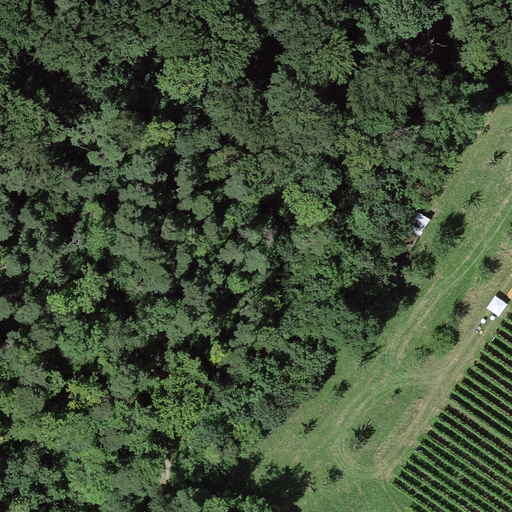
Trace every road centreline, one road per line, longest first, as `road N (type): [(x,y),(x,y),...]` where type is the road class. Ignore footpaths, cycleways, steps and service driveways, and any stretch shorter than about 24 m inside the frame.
road 1 (track): [(147,511),(160,491),(167,443),(130,311),(89,252),(38,200),(0,188)]
road 2 (track): [(160,491),(200,483),(242,455),(325,366)]
